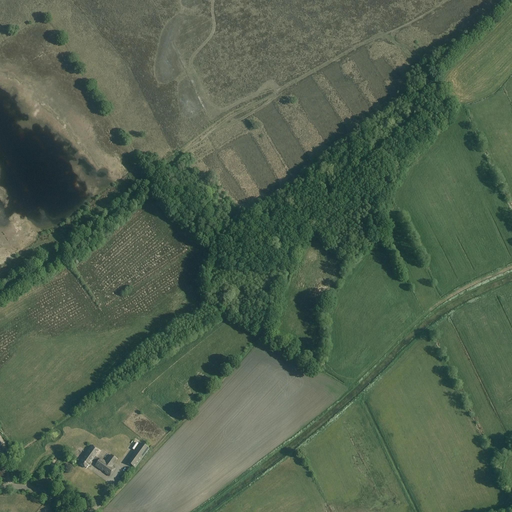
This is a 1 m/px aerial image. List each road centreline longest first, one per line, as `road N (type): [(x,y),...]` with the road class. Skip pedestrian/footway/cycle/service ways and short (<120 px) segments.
road 1 (track): [(511,269),(438,303),(354,383),(265,331)]
road 2 (track): [(385,36),(231,117),(162,172)]
road 3 (track): [(162,172),(238,248),(290,253),(266,331)]
road 4 (track): [(0,291),(162,172)]
